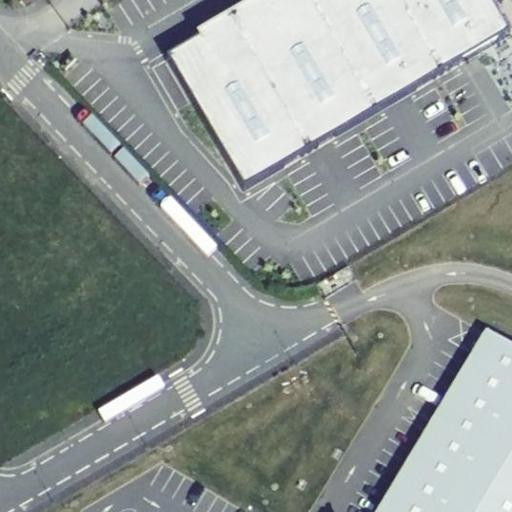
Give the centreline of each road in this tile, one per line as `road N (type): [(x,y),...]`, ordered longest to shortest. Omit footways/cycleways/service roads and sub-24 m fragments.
road 1 (residential): [(0,48),(274,339)]
road 2 (residential): [(274,339),(0,502)]
